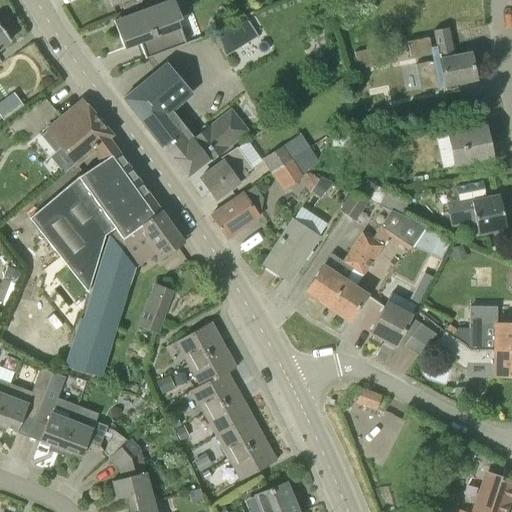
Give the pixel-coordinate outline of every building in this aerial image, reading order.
[(187,44),(181,28),(184,27),(180,18),(183,17),(176,0),(172,0),(115,21),(125,49),(141,43),(146,59),(187,44)] [(223,53),(256,33),(245,14),(212,34),(223,53)] [(0,51),(12,43),(0,25),(0,51)] [(453,57),(447,28),(421,33),(422,36),(408,39),(411,55),(425,53),(426,59),(418,61),(423,88),(443,84),(443,88),(444,87),(445,90),(456,88),(456,83),(474,79),(470,54),(453,57)] [(178,125),(169,114),(193,92),(168,63),(125,99),(165,148),(166,147),(174,157),(172,158),(188,178),(238,138),(222,118),(200,135),(187,118),(178,125)] [(83,101),(80,103),(48,129),(76,163),(107,137),(111,134),(83,101)] [(351,147),(354,129),(336,127),(333,145),(351,147)] [(452,166),(491,158),(485,127),(446,135),(452,166)] [(271,171),(293,157),(310,145),(301,131),(262,157),(271,171)] [(303,173),(309,169),(313,166),(317,157),(310,145),(293,157),(303,173)] [(240,182),(249,176),(242,167),(248,163),(237,147),(219,159),(222,162),(200,178),(215,199),(239,181),(240,182)] [(144,230),(161,211),(118,150),(80,175),(30,217),(86,291),(104,234),(114,227),(116,230),(127,243),(143,228),(144,230)] [(303,173),(293,157),(271,171),(283,189),(301,177),(310,192),(312,190),(320,177),(309,169),(303,173)] [(322,196),(332,180),(322,175),(320,177),(312,190),(322,196)] [(379,205),(386,190),(372,184),(365,196),(369,200),(379,205)] [(360,225),(370,211),(364,207),(369,200),(365,196),(353,189),(340,211),(360,225)] [(402,215),(409,201),(386,190),(379,205),(390,209),(402,215)] [(225,239),(227,238),(259,216),(244,193),(210,216),(225,239)] [(505,228),(499,196),(472,201),(472,198),(446,202),(450,227),(476,222),(477,234),(505,228)] [(427,227),(402,215),(390,209),(372,238),(327,307),(348,321),(367,293),(356,285),(362,275),(363,276),(383,245),(391,233),(418,246),(427,227)] [(184,243),(161,211),(144,230),(143,228),(127,243),(116,230),(108,236),(81,316),(78,316),(62,365),(98,376),(101,369),(103,370),(134,270),(155,254),(159,260),(184,243)] [(289,284),(320,236),(292,218),(261,265),(289,284)] [(443,256),(453,237),(427,227),(418,246),(443,256)] [(327,307),(372,238),(361,231),(341,262),(342,262),(336,272),(324,264),(305,292),(327,307)] [(456,262),(468,257),(463,243),(451,247),(456,262)] [(431,279),(422,275),(414,291),(423,295),(431,279)] [(0,282),(0,289),(6,291),(10,282),(2,279),(0,282)] [(159,331),(174,288),(154,281),(138,323),(159,331)] [(396,346),(417,305),(408,301),(392,293),(387,301),(388,301),(370,333),(396,346)] [(239,481),(276,461),(227,372),(235,367),(210,322),(174,342),(198,386),(189,390),(239,481)] [(436,335),(420,323),(404,345),(420,357),(436,335)] [(457,328),(449,323),(443,331),(444,331),(433,346),(465,369),(469,364),(494,365),(493,376),(511,375),(511,348),(493,349),(484,349),(485,324),(468,323),(468,328),(457,328)] [(511,348),(511,323),(493,324),(493,349),(511,348)] [(34,421),(47,386),(53,370),(41,366),(27,403),(7,395),(0,412),(0,431),(4,433),(6,427),(17,432),(23,417),(34,421)] [(448,383),(450,370),(425,366),(423,379),(448,383)] [(163,393),(175,387),(169,374),(157,380),(163,393)] [(0,412),(7,395),(12,382),(0,377),(0,412)] [(58,454),(71,420),(52,413),(61,391),(47,386),(34,421),(45,425),(39,440),(50,444),(48,450),(58,454)] [(376,409),(381,395),(362,388),(357,402),(376,409)] [(98,446),(104,433),(107,423),(95,419),(98,411),(78,403),(71,420),(58,454),(69,458),(71,452),(81,456),(87,442),(98,446)] [(174,428),(185,423),(179,410),(168,415),(174,428)] [(181,440),(190,435),(184,425),(175,429),(181,440)] [(137,474),(132,455),(141,447),(131,436),(127,439),(109,455),(118,466),(122,478),(112,481),(116,498),(127,495),(130,507),(153,501),(145,472),(137,474)] [(204,449),(192,456),(197,466),(209,460),(204,449)] [(511,480),(510,480),(511,475),(511,472),(504,470),(502,477),(487,473),(474,511),(503,511),(511,488),(511,480)] [(206,482),(215,478),(212,471),(203,475),(206,482)] [(287,493),(283,484),(256,496),(262,511),(297,511),(289,492),(287,493)] [(193,501),(204,498),(201,486),(189,490),(193,501)] [(155,511),(153,501),(130,507),(131,511),(155,511)]
